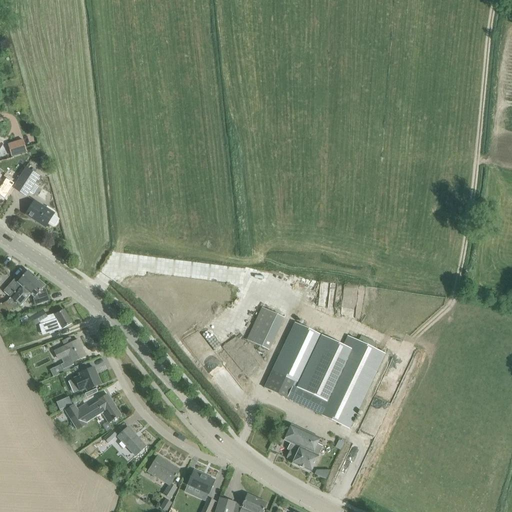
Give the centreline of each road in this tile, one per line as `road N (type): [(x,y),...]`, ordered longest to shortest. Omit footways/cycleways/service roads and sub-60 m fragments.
road 1 (residential): [(239,453),(220,462),(159,431),(135,405),(95,329),(99,305)]
road 2 (tertiary): [(239,453),(99,305)]
road 3 (tertiary): [(0,235),(99,305)]
